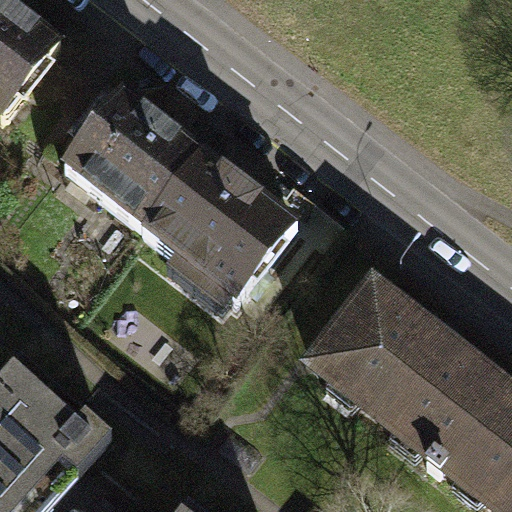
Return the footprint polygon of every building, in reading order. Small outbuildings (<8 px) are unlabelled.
[(0,126),(3,128),(25,99),(23,98),(60,51),(0,4),(0,126)] [(202,162),(121,100),(62,177),(143,239),(202,162)] [(293,232),(202,162),(143,239),(234,308),(293,232)] [(499,395),(369,296),(311,371),(441,470),(499,395)] [(0,511),(50,511),(109,448),(20,367),(0,389),(0,511)] [(511,511),(511,405),(499,395),(441,470),(496,511),(511,511)]
